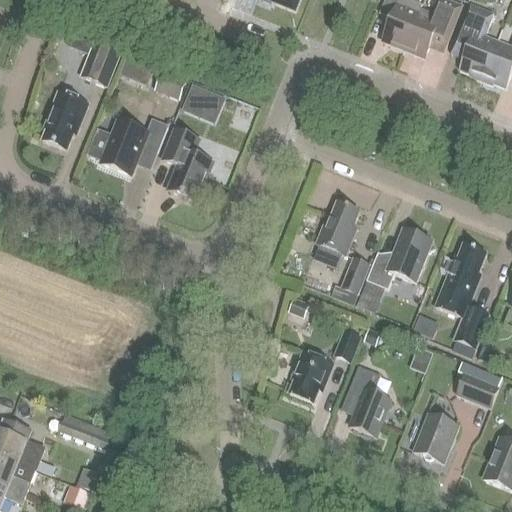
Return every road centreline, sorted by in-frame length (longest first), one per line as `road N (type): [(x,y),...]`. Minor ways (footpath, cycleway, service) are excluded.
road 1 (residential): [(271,134),(295,75),(316,64),(511,140)]
road 2 (residential): [(511,229),(271,134)]
road 3 (residential): [(0,176),(224,267)]
road 4 (residential): [(230,461),(224,267)]
road 5 (residential): [(47,0),(0,158)]
road 6 (residential): [(224,267),(271,134)]
road 7 (residential): [(356,511),(230,461)]
